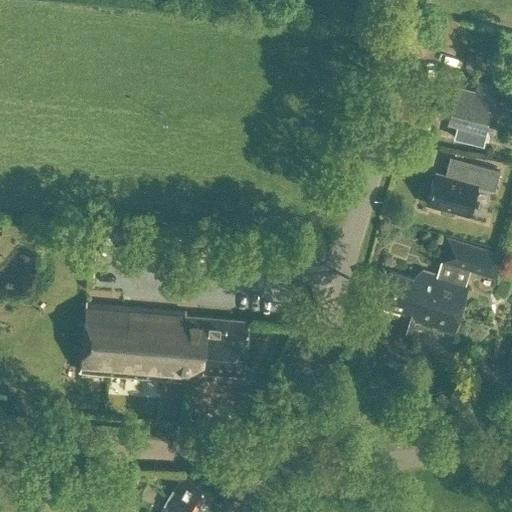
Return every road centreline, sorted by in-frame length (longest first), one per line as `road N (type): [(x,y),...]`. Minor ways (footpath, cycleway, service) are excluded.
road 1 (tertiary): [(258,465),(335,290),(394,81),(402,0)]
road 2 (tertiary): [(258,465),(0,435)]
road 3 (tertiary): [(258,465),(511,449)]
